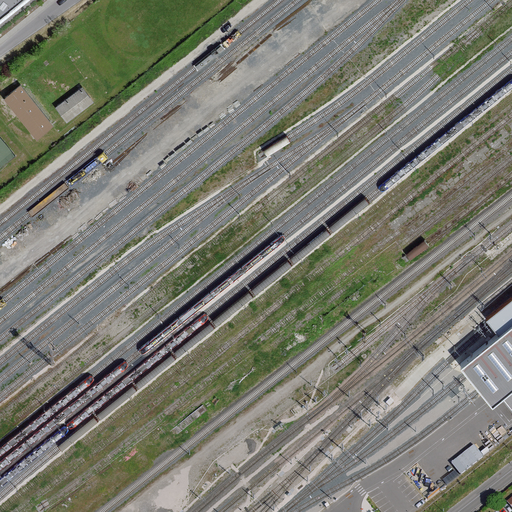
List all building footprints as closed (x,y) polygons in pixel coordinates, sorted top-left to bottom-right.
[(0,0),(0,14),(18,0),(0,0)] [(51,126),(20,84),(4,96),(36,138),(51,126)] [(89,100),(81,89),(56,107),(65,118),(89,100)] [(499,397),(511,412),(511,295),(483,319),(489,326),(495,333),(457,364),(466,375),(479,390),(489,403),(490,404),(491,403),(499,397)] [(452,461),(462,473),(485,455),(475,442),(452,461)]
